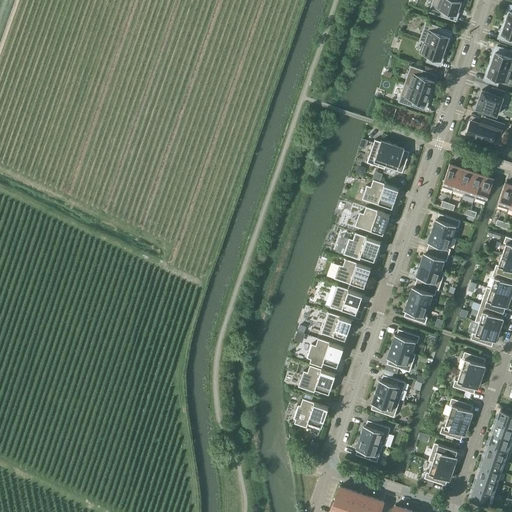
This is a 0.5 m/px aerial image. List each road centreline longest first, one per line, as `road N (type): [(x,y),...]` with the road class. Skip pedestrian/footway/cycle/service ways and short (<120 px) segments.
road 1 (residential): [(451,508),(328,467),(439,145)]
road 2 (residential): [(451,508),(511,324)]
road 3 (residential): [(439,145),(489,0)]
